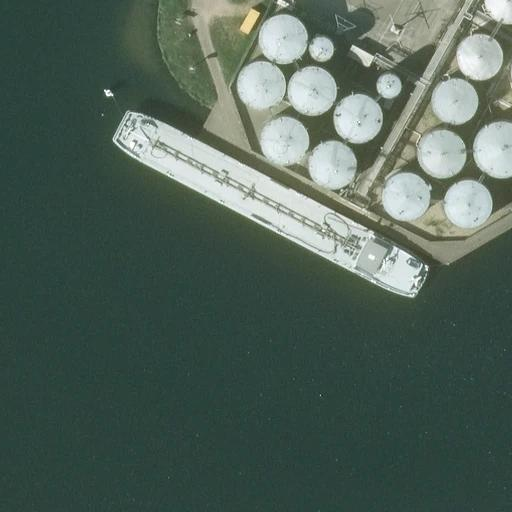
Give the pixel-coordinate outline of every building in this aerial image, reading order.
[(511,0),(480,0),(481,1),(481,4),(482,7),(483,9),(484,12),(485,14),(487,16),(489,18),(491,20),(493,21),(496,23),(498,24),(501,24),(504,25),(507,25),(509,24),(511,23),(511,0)] [(262,100),(310,33),(276,9),(251,44),(260,51),(238,82),(262,100)] [(503,56),(503,53),(503,50),(503,48),(502,45),(501,42),(500,40),(499,37),(497,35),(495,33),(493,32),(490,30),(488,29),(485,28),(483,27),(480,27),(477,27),(474,27),(472,28),(469,29),(466,30),(464,31),(462,33),(460,35),(458,37),(457,39),(455,42),(454,44),(454,47),(453,50),(453,53),(454,55),(454,58),(455,61),(456,63),(458,66),(459,68),(461,70),(464,72),(466,73),(468,74),(471,75),(474,76),(476,76),(479,76),(482,76),(485,75),(487,74),(490,73),(492,72),(494,70),(496,68),(498,66),(500,64),(501,61),(502,59),(503,56)] [(313,33),(305,53),(322,59),(330,40),(313,33)] [(335,77),(299,62),(283,100),(319,115),(335,77)] [(478,103),(478,100),(478,98),(478,95),(477,92),(476,89),(475,87),(474,85),(472,82),(470,80),(468,79),(465,77),(463,76),(460,75),(458,74),(455,74),(452,74),(449,74),(447,75),(444,76),(441,77),(439,78),(437,80),(435,82),(433,84),(431,86),(430,89),(429,91),(429,94),(428,97),(428,100),(429,102),(429,105),(430,108),(431,110),(433,113),(434,115),(436,117),(439,119),(441,120),(443,121),(446,122),(449,123),(451,123),(454,123),(457,123),(460,123),(462,122),(465,120),(467,119),(469,117),(471,115),(473,113),(475,111),(476,108),(477,106),(478,103)] [(341,132),(337,137),(352,150),(383,115),(352,88),(325,118),(341,132)] [(291,116),(260,124),(270,165),(301,158),(291,116)] [(511,120),(508,119),(505,119),(502,119),(499,119),(496,119),(493,120),(490,121),(487,123),(485,124),(482,126),(480,128),(478,131),(476,133),(475,136),(474,139),(473,142),(473,145),(473,148),(473,151),(473,154),(474,157),(475,160),(476,162),(478,165),(480,167),(482,169),(485,171),(487,173),(490,174),(493,175),(496,176),(499,177),(502,177),(505,177),(508,176),(511,175),(511,174),(511,120)] [(462,152),(462,149),(462,147),(462,144),(461,141),(460,138),(459,136),(458,134),(456,131),(454,129),(452,128),(450,126),(447,125),(445,124),(442,123),(439,123),(436,123),(434,123),(431,124),(428,125),(426,126),(423,127),(421,129),(419,131),(417,133),(416,135),(414,138),(414,140),(413,143),(412,146),(412,149),(413,151),(413,154),(414,157),(415,159),(417,162),(419,164),(421,166),(423,168),(425,169),(428,170),(430,171),(433,172),(436,172),(438,172),(441,172),(444,171),(447,171),(449,169),(451,168),(454,166),(456,164),(457,162),(459,160),(460,157),(461,155),(462,152)] [(303,162),(330,189),(358,161),(331,134),(303,162)] [(432,195),(432,191),(432,188),(432,185),(431,182),(430,180),(429,177),(427,174),(425,172),(423,170),(420,168),(418,166),(415,165),(412,164),(409,163),(406,163),(403,162),(400,163),(397,163),(394,164),(392,165),(389,166),(386,168),(384,170),(382,172),(380,174),(378,177),(377,180),(376,183),(375,185),(374,188),(374,191),(374,195),(375,198),(376,200),(377,203),(378,206),(380,209),(382,211),(384,213),(386,215),(389,217),(392,218),(394,219),(397,220),(400,220),(403,221),(406,220),(409,220),(412,219),(415,218),(418,217),(420,215),(423,213),(425,211),(427,209),(429,206),(430,203),(431,200),(432,198),(432,195)] [(497,203),(497,200),(497,197),(496,194),(496,191),(495,188),(493,185),(492,183),(490,181),(487,178),(485,177),(483,175),(480,174),(477,172),(474,172),(471,171),(468,171),(465,171),(462,172),(459,172),(456,173),(453,175),(451,177),(449,178),(446,181),(445,183),(443,186),(441,188),(440,191),(440,194),(439,197),(439,200),(439,203),(440,206),(440,209),(441,212),(443,215),(445,217),(446,220),(449,222),(451,224),(453,225),(456,227),(459,228),(462,228),(465,229),(468,229),(471,229),(474,229),(477,228),(480,227),(483,225),(485,224),(487,222),(490,220),(492,217),(493,215),(495,212),(496,209),(496,206),(497,203)]
